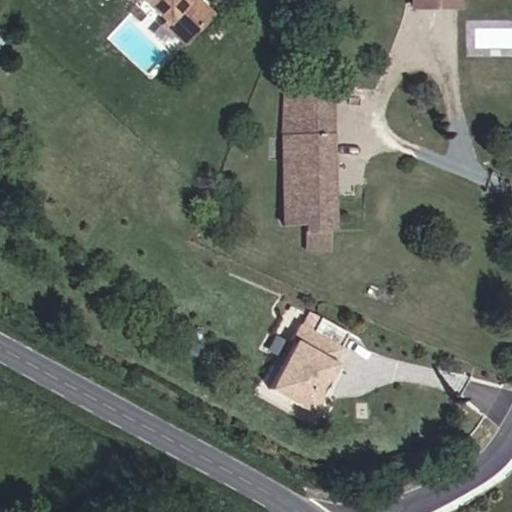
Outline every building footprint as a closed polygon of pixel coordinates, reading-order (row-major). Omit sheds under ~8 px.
[(194,48),(215,21),(194,5),(198,0),(145,0),(150,3),(147,7),(174,28),(172,31),(194,48)] [(215,21),(219,16),(198,0),(194,5),(215,21)] [(462,7),(461,0),(416,0),(417,8),(462,7)] [(326,237),(336,237),(331,80),(274,82),(279,230),(301,229),(301,256),(327,255),(326,237)] [(412,310),(383,289),(373,302),(403,323),(412,310)] [(310,325),(319,333),(332,319),(323,312),(310,325)] [(341,365),(300,340),(274,391),(317,415),(341,365)]
